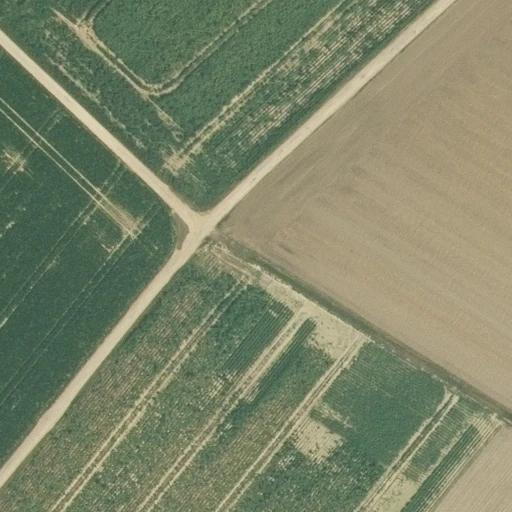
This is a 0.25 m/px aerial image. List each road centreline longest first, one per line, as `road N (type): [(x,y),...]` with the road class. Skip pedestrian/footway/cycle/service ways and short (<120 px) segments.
road 1 (track): [(447,0),(203,229),(0,481)]
road 2 (track): [(511,419),(203,229),(0,36)]
